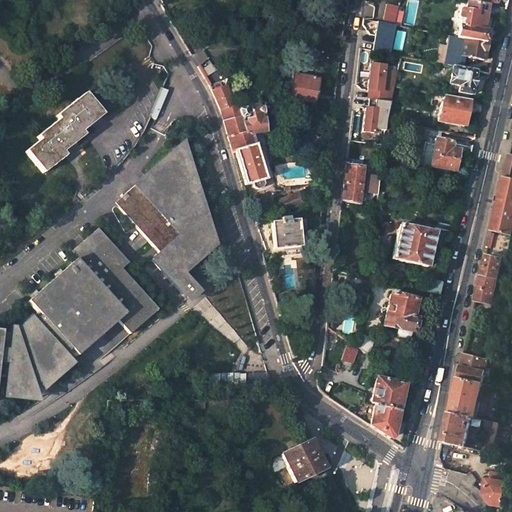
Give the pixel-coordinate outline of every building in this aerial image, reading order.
[(458,40),(464,41),(484,45),(486,34),(483,34),(486,16),(503,19),(505,10),(468,3),(466,13),(464,13),(461,14),(460,19),(461,21),(464,22),(463,30),(460,30),(458,40)] [(385,55),(391,26),(375,23),(369,52),(385,55)] [(484,63),(487,45),(484,45),(464,41),(461,58),(484,63)] [(390,103),(396,74),(383,72),(384,67),(370,66),(367,92),(375,93),(374,102),(390,103)] [(468,98),(474,72),(451,68),(447,87),(449,87),(447,93),(468,98)] [(290,71),(286,96),(303,99),(303,101),(312,102),(317,76),(290,71)] [(213,99),(217,108),(230,104),(221,83),(208,88),(213,99)] [(25,150),(44,173),(66,156),(63,151),(84,134),(80,130),(101,114),(84,90),(54,114),(57,118),(36,135),(39,138),(25,150)] [(375,93),(367,92),(366,101),(374,102),(375,93)] [(481,106),(443,97),(441,106),(440,106),(436,123),(462,129),(465,113),(479,116),(481,106)] [(374,102),(366,101),(365,110),(373,111),(374,102)] [(257,102),(237,107),(236,102),(230,104),(217,108),(222,118),(224,125),(227,136),(237,134),(244,132),(245,135),(252,132),(267,128),(265,117),(263,113),(262,104),(258,105),(257,102)] [(390,103),(374,102),(373,111),(365,110),(362,134),(373,135),(374,131),(384,133),(386,121),(390,103)] [(411,138),(425,140),(420,166),(452,172),(456,152),(452,151),(453,144),(438,141),(440,133),(413,127),(411,138)] [(230,145),(232,152),(234,151),(234,150),(254,145),(256,145),(252,132),(245,135),(244,132),(237,134),(227,136),(230,145)] [(206,227),(183,145),(143,180),(146,184),(140,188),(137,184),(123,196),(127,201),(119,208),(158,254),(151,260),(179,293),(183,296),(187,295),(189,294),(191,292),(193,290),(193,288),(192,285),(191,283),(182,272),(211,245),(206,227)] [(256,145),(254,145),(234,150),(234,151),(241,174),(244,183),(251,181),(252,185),(256,187),(261,186),(264,182),(263,178),(265,177),(256,145)] [(511,230),(511,157),(509,157),(502,191),(492,233),(510,238),(511,230)] [(362,169),(346,167),(343,192),(341,203),(358,207),(360,187),(365,188),(365,180),(361,179),(362,169)] [(458,208),(461,193),(442,189),(439,203),(458,208)] [(284,212),(303,205),(299,192),(279,200),(284,212)] [(281,248),(291,246),(299,245),(297,218),(287,219),(286,217),(279,218),(279,220),(269,221),(272,249),(281,248)] [(426,269),(434,234),(398,226),(390,260),(426,269)] [(0,386),(31,391),(67,352),(74,359),(113,320),(127,334),(153,307),(114,270),(119,263),(87,232),(61,258),(67,264),(23,309),(36,321),(17,342),(0,339),(0,386)] [(291,246),(281,248),(281,255),(291,254),(291,246)] [(503,261),(487,257),(482,277),(499,281),(503,261)] [(493,307),(494,304),(496,292),(499,281),(482,277),(476,303),(493,307)] [(440,285),(428,282),(426,294),(438,296),(440,285)] [(409,335),(411,335),(415,322),(411,321),(412,314),(415,303),(389,296),(382,329),(395,332),(409,335)] [(358,335),(353,347),(366,356),(371,344),(358,335)] [(347,347),(341,361),(353,365),(358,351),(347,347)] [(488,361),(464,355),(461,370),(458,381),(480,386),(482,386),(488,361)] [(402,387),(375,380),(371,400),(374,401),(369,428),(387,440),(391,439),(402,387)] [(455,395),(451,415),(473,420),(480,386),(458,381),(455,395)] [(484,386),(482,386),(480,386),(473,420),(476,421),(484,386)] [(447,432),(444,445),(466,449),(473,420),(451,415),(448,425),(447,432)] [(69,427),(56,425),(53,454),(66,455),(69,427)] [(36,431),(9,442),(14,454),(41,444),(36,431)] [(293,481),(321,469),(307,440),(279,454),(293,481)] [(69,470),(0,461),(0,481),(66,490),(69,470)] [(503,509),(506,494),(508,485),(488,482),(485,499),(486,501),(491,506),(503,509)]
